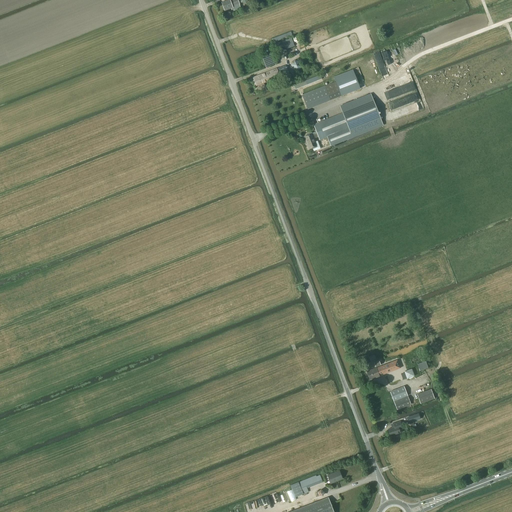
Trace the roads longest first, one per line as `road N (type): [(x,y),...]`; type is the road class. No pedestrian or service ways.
road 1 (unclassified): [(381,482),(201,0)]
road 2 (track): [(368,90),(419,54),(511,18)]
